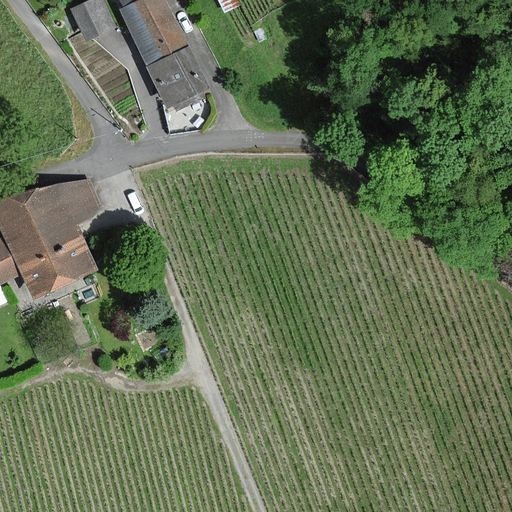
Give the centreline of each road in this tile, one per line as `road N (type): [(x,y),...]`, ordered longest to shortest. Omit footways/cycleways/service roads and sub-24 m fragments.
road 1 (unclassified): [(511,273),(329,144),(224,141),(116,160)]
road 2 (unclassified): [(17,0),(86,95),(116,160)]
